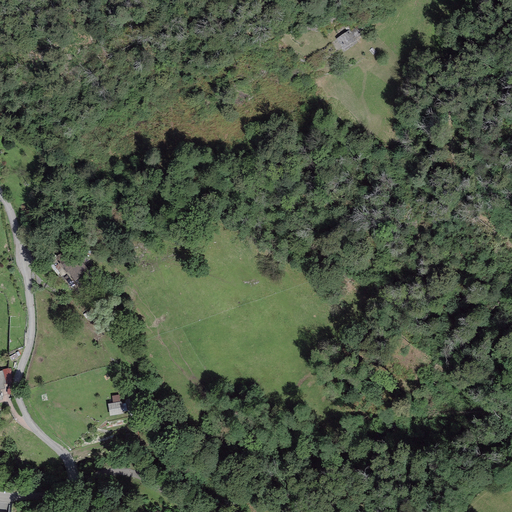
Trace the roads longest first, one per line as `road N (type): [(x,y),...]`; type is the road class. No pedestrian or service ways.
road 1 (unclassified): [(16,389),(30,337),(29,299),(0,193)]
road 2 (residential): [(70,481),(130,472),(198,511)]
